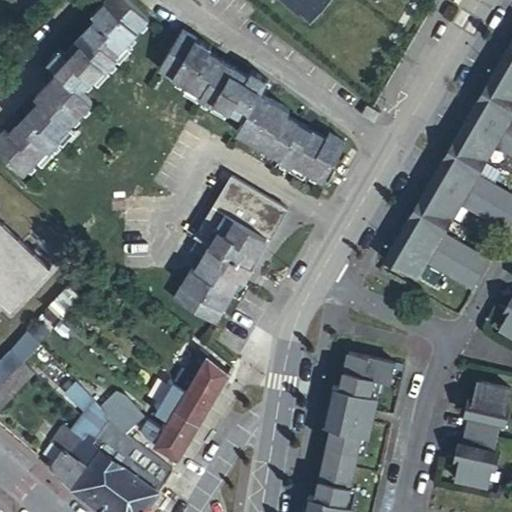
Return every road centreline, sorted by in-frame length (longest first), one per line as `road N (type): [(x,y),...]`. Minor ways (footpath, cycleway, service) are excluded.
road 1 (unclassified): [(321,273),(477,0)]
road 2 (unclassified): [(261,511),(288,347),(321,273)]
road 3 (residential): [(459,339),(425,408),(402,511)]
road 4 (residential): [(321,273),(459,339)]
